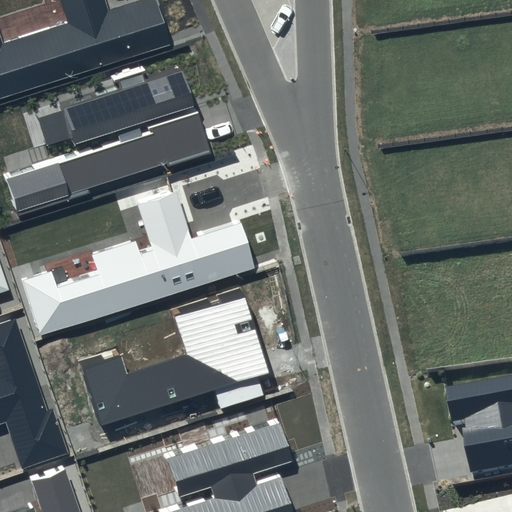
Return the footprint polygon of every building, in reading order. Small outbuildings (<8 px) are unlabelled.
[(0,34),(0,98),(173,44),(156,0),(140,0),(107,10),(104,0),(59,0),(67,23),(3,44),(0,34)] [(181,64),(58,104),(74,149),(2,173),(14,212),(211,150),(181,64)] [(51,271),(23,280),(38,331),(255,265),(240,223),(191,239),(176,191),(136,203),(151,251),(140,255),(135,241),(92,255),(98,275),(56,289),(51,271)] [(0,292),(9,289),(0,262),(0,292)] [(118,350),(81,362),(100,423),(214,388),(220,407),(264,393),(256,375),(268,371),(242,291),(172,313),(186,354),(126,373),(118,350)] [(15,319),(0,323),(0,423),(5,422),(21,468),(65,453),(15,319)] [(511,374),(445,387),(453,427),(464,424),(472,471),(511,463),(511,374)] [(278,421),(164,457),(180,503),(152,511),(292,511),(278,466),(291,462),(278,421)] [(38,505),(15,511),(78,511),(62,464),(29,476),(38,505)]
